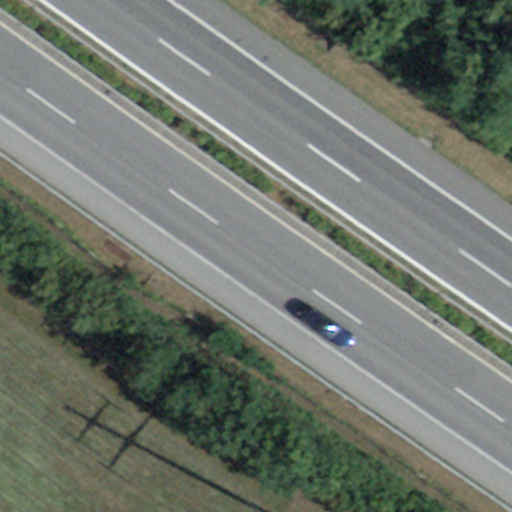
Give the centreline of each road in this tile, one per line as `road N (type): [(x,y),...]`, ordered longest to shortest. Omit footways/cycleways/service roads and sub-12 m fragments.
road 1 (motorway): [(0,77),(511,438)]
road 2 (motorway): [(511,276),(116,0)]
